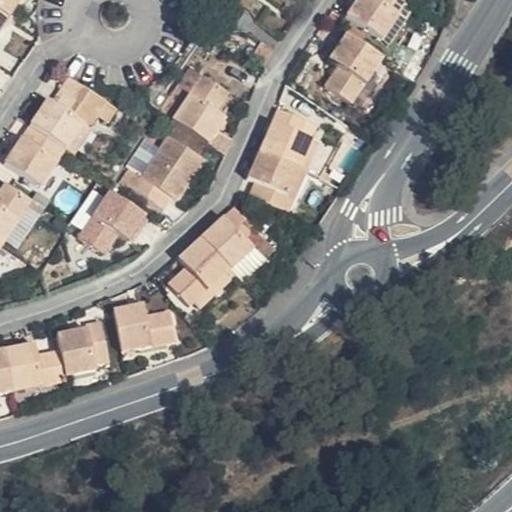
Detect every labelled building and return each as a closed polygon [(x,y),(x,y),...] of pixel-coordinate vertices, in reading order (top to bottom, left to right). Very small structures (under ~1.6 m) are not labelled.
[(0,59),(11,66),(20,53),(15,49),(44,0),(0,0),(0,6),(4,9),(0,15),(0,59)] [(437,16),(411,0),(402,0),(398,7),(390,3),(373,28),(412,54),(437,16)] [(404,65),(371,41),(353,68),(361,73),(347,91),(374,109),(404,65)] [(0,81),(2,78),(8,82),(16,70),(11,66),(0,59),(0,81)] [(0,95),(8,82),(2,78),(0,81),(0,95)] [(251,104),(226,87),(197,131),(232,157),(240,145),(248,132),(238,124),(251,104)] [(101,95),(91,89),(83,100),(94,106),(101,95)] [(119,122),(110,137),(124,144),(140,121),(132,115),(101,95),(94,106),(119,122)] [(69,109),(52,135),(89,160),(94,163),(110,137),(119,122),(94,106),(83,100),(75,112),(69,109)] [(300,123),(284,161),(333,183),(345,152),(324,144),(328,132),(300,122),(300,123)] [(63,197),(89,160),(52,135),(26,173),(63,197)] [(253,155),(240,145),(232,157),(248,167),(253,155)] [(227,172),(192,148),(170,182),(166,180),(158,193),(191,215),(200,203),(204,205),(227,172)] [(316,226),(333,183),(284,161),(271,194),(280,197),(275,207),(316,226)] [(80,232),(104,196),(95,190),(70,226),(80,232)] [(7,203),(0,213),(0,238),(24,255),(54,211),(29,194),(23,203),(17,211),(7,203)] [(23,203),(12,196),(7,203),(17,211),(23,203)] [(172,229),(134,204),(127,213),(106,244),(103,249),(126,265),(140,245),(154,253),(172,229)] [(127,213),(117,206),(95,237),(106,244),(127,213)] [(226,252),(255,284),(277,261),(270,252),(278,244),(257,222),(226,252)] [(0,276),(7,281),(24,255),(0,238),(0,276)] [(260,289),(255,284),(226,252),(205,272),(214,283),(196,299),(216,322),(222,318),(227,322),(260,289)] [(175,330),(171,315),(140,323),(148,362),(201,351),(196,327),(175,330)] [(84,362),(90,387),(122,379),(121,375),(136,372),(127,327),(111,330),(112,336),(80,343),(84,362)] [(90,389),(90,387),(84,362),(64,366),(60,352),(26,360),(35,402),(90,389)] [(7,409),(35,402),(26,360),(0,366),(0,398),(4,398),(7,409)]
